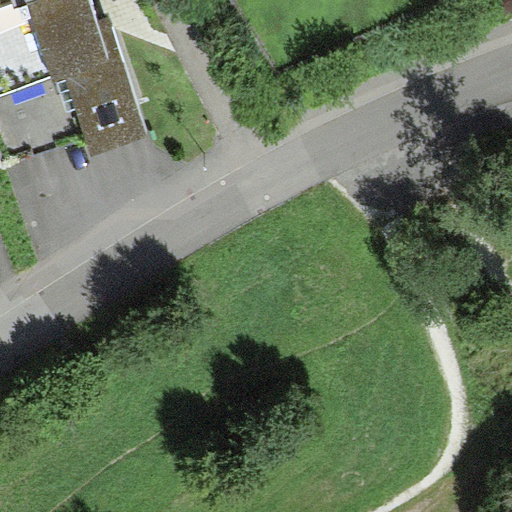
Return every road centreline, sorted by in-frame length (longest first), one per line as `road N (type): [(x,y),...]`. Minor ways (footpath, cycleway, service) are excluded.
road 1 (residential): [(254,173),(0,337)]
road 2 (residential): [(511,58),(254,173)]
road 3 (residential): [(157,0),(254,173)]
